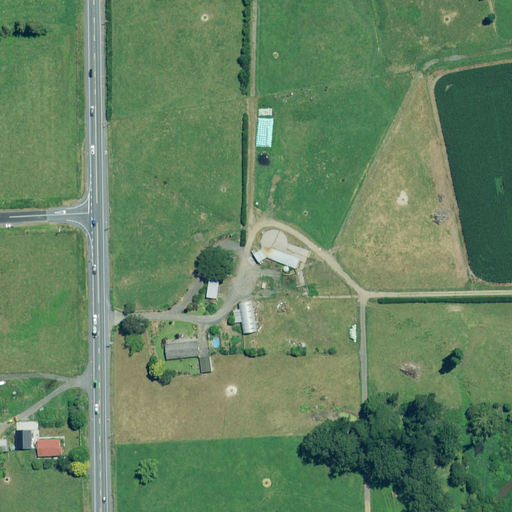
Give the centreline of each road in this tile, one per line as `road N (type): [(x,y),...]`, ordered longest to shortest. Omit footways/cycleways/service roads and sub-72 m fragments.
road 1 (secondary): [(97,213),(100,511)]
road 2 (secondary): [(94,0),(97,213)]
